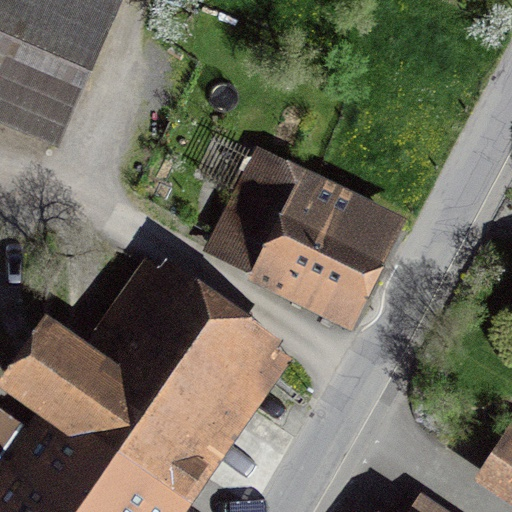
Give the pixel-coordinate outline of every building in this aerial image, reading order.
[(114,9),(93,0),(0,0),(0,133),(49,156),(114,9)] [(405,223),(257,148),(201,257),(349,333),(405,223)] [(184,511),(293,355),(149,258),(86,349),(43,320),(0,380),(0,386),(34,411),(24,425),(0,458),(0,511),(184,511)] [(0,458),(24,425),(0,409),(0,458)] [(511,430),(475,487),(511,511),(511,430)] [(407,511),(441,511),(418,496),(407,511)]
